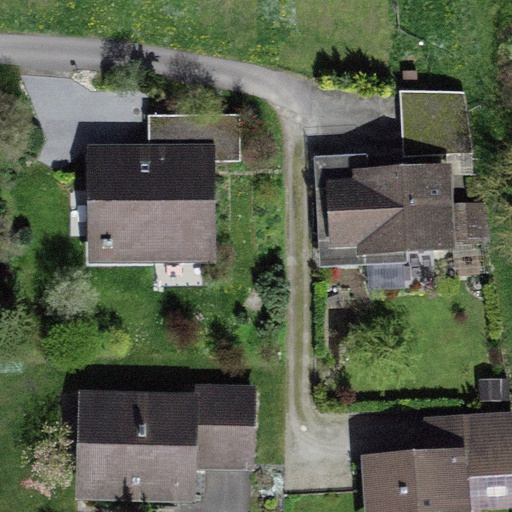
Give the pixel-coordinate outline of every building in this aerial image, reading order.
[(462,102),(405,107),(410,158),(466,152),(462,102)] [(219,162),(92,161),(91,274),(218,276),(219,162)] [(455,179),(338,189),(344,267),(461,257),(455,179)] [(256,400),(202,398),(202,407),(200,485),(253,486),(256,400)] [(202,407),(85,404),(81,511),(198,511),(200,485),(202,407)] [(429,470),(370,475),(373,511),(474,511),(473,495),(511,491),(511,421),(425,429),(429,470)]
